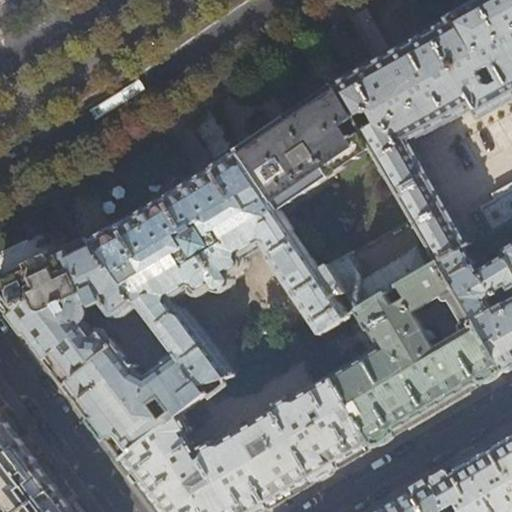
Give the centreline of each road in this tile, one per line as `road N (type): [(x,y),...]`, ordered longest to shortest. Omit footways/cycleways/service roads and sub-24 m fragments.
road 1 (secondary): [(0,168),(279,0)]
road 2 (residential): [(321,511),(511,401)]
road 3 (residential): [(126,511),(0,343)]
